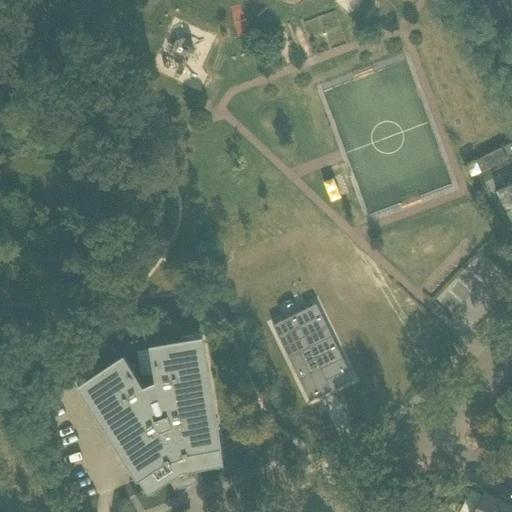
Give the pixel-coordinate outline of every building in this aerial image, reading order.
[(188,64),(209,36),(182,16),(161,43),(188,64)] [(501,147),(480,158),(485,170),(507,159),(501,147)] [(511,204),(511,182),(496,191),(505,208),(511,204)] [(353,379),(316,303),(273,324),(310,400),(353,379)] [(138,474),(141,479),(148,491),(179,472),(178,468),(186,465),(188,468),(224,462),(202,334),(151,342),(157,378),(143,383),(123,353),(79,381),(138,473),(138,474)] [(484,490),(472,511),(500,511),(506,501),(484,490)] [(500,511),(511,511),(511,503),(506,501),(500,511)]
